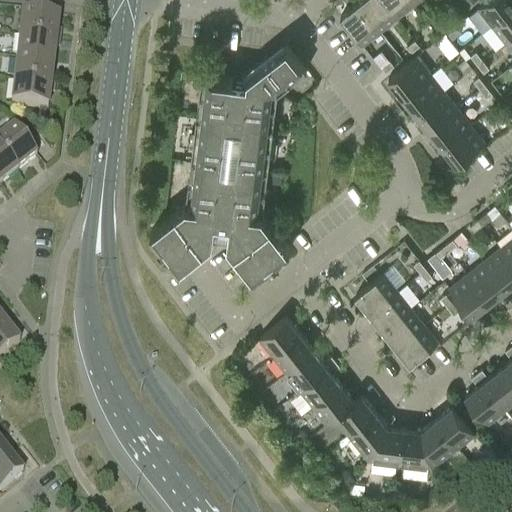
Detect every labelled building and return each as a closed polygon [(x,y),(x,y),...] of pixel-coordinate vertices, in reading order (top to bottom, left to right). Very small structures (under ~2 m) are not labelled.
[(383,0),(360,0),(358,2),(380,30),(397,17),(383,0)] [(383,0),(397,17),(414,4),(411,0),(383,0)] [(492,24),(511,8),(511,0),(486,0),(478,7),(492,24)] [(363,44),(380,30),(358,2),(340,16),(363,44)] [(511,36),(511,8),(492,24),(505,41),(511,36)] [(22,13),(19,37),(56,41),(59,17),(22,13)] [(456,25),(446,33),(451,40),(461,32),(456,25)] [(444,35),(435,42),(443,51),(452,44),(444,35)] [(53,63),(56,41),(19,37),(16,59),(53,63)] [(415,39),(406,46),(411,52),(419,45),(415,39)] [(263,212),(264,205),(278,91),(307,68),(288,43),(248,74),(247,79),(202,73),(186,202),(151,230),(179,265),(214,238),(217,209),(231,210),(228,240),(255,275),(291,247),(263,212)] [(470,55),(477,64),(483,59),(476,51),(470,55)] [(417,55),(388,77),(402,95),(431,73),(417,55)] [(50,86),(53,63),(16,59),(14,82),(50,86)] [(389,59),(381,66),(386,72),(394,65),(389,59)] [(464,59),(457,65),(465,74),(472,69),(465,61),(464,59)] [(490,68),(483,59),(477,64),(484,72),(490,68)] [(402,95),(416,112),(444,90),(431,73),(402,95)] [(473,80),(480,89),(486,84),(479,76),(473,80)] [(50,86),(14,82),(11,105),(47,110),(50,86)] [(492,93),(486,84),(480,89),(487,97),(492,93)] [(416,112),(429,129),(457,107),(444,90),(416,112)] [(429,129),(443,146),(471,124),(457,107),(429,129)] [(511,117),(506,110),(500,114),(506,123),(511,118),(511,117)] [(34,131),(20,123),(16,131),(29,139),(34,131)] [(471,124),(443,146),(457,164),(485,141),(471,124)] [(13,129),(0,138),(0,150),(18,173),(36,158),(16,131),(13,129)] [(0,186),(18,173),(0,150),(0,186)] [(491,217),(487,211),(478,218),(483,224),(491,217)] [(474,231),(483,224),(478,218),(470,225),(474,231)] [(465,249),(471,244),(461,232),(455,237),(465,249)] [(511,237),(501,246),(511,260),(511,237)] [(453,238),(444,245),(449,251),(457,244),(453,238)] [(444,245),(436,251),(441,257),(449,251),(444,245)] [(506,288),(511,283),(511,260),(501,246),(484,260),(506,288)] [(427,258),(436,269),(444,262),(441,257),(436,251),(427,258)] [(413,264),(420,272),(426,267),(419,259),(413,264)] [(484,260),(467,273),(489,301),(506,288),(484,260)] [(433,276),(426,267),(420,272),(427,280),(433,276)] [(369,312),(398,290),(384,272),(356,294),(369,312)] [(471,315),(489,301),(467,273),(449,287),(471,315)] [(398,290),(370,312),(383,329),(411,307),(411,306),(420,299),(407,283),(398,290)] [(441,297),(447,306),(453,301),(446,293),(441,297)] [(460,310),(453,301),(447,306),(454,314),(460,310)] [(411,307),(383,329),(396,346),(425,324),(411,307)] [(273,355),(301,332),(287,315),(259,337),(273,355)] [(439,341),(425,324),(396,346),(410,364),(439,341)] [(0,328),(0,359),(19,344),(4,325),(0,328)] [(314,349),(301,332),(273,355),(286,372),(314,349)] [(511,382),(511,347),(510,345),(505,350),(511,358),(500,367),(511,382)] [(314,349),(286,372),(299,389),(336,360),(332,354),(324,361),(314,349)] [(340,365),(336,360),(299,389),(313,406),(341,383),(332,372),(340,365)] [(482,368),(477,372),(505,408),(511,402),(511,382),(500,367),(489,376),(482,368)] [(487,422),(505,408),(477,372),(471,376),(478,385),(465,394),(487,422)] [(341,383),(313,406),(327,423),(335,417),(354,400),(350,394),(341,383)] [(363,394),(354,400),(335,417),(348,434),(376,411),(363,394)] [(435,418),(457,446),(475,432),(453,404),(435,418)] [(376,411),(348,434),(368,459),(387,425),(376,411)] [(432,466),(457,446),(435,418),(422,429),(432,466)] [(404,427),(387,425),(368,459),(400,462),(404,427)] [(400,462),(432,466),(422,429),(404,427),(400,462)] [(0,463),(9,456),(0,445),(0,463)] [(9,456),(0,463),(0,491),(22,474),(9,456)] [(355,479),(347,469),(337,477),(345,487),(355,479)] [(350,493),(363,494),(365,484),(354,483),(350,491),(350,493)] [(437,501),(438,490),(430,489),(429,500),(437,501)]
